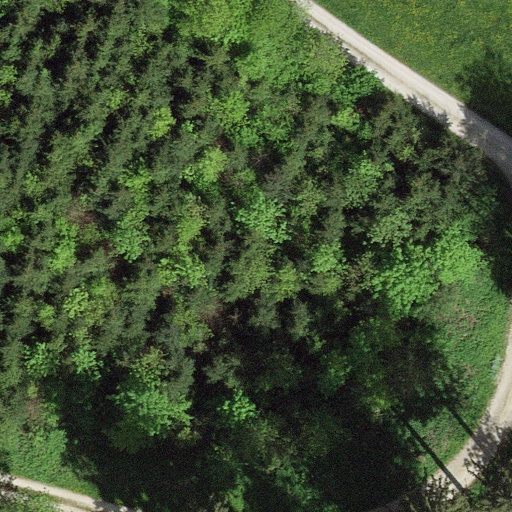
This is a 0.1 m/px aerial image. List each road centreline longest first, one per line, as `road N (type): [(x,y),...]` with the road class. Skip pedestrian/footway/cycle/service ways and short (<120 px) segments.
road 1 (track): [(282,0),(511,157)]
road 2 (track): [(511,352),(478,462),(396,511)]
